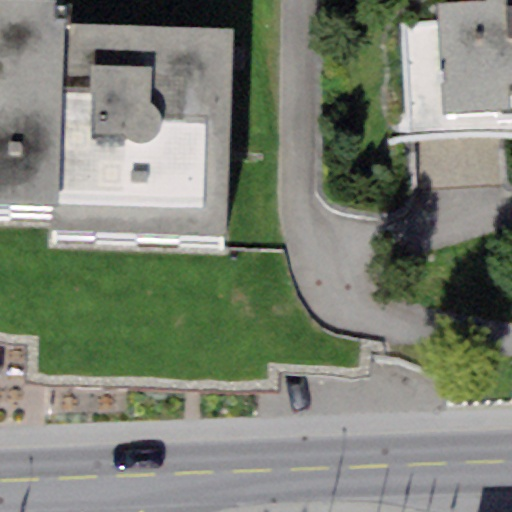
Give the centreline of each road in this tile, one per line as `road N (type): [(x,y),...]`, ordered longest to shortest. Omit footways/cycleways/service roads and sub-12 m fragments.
road 1 (secondary): [(511,460),(0,480)]
road 2 (residential): [(511,337),(379,319),(343,299),(340,282),(362,249),(511,203)]
